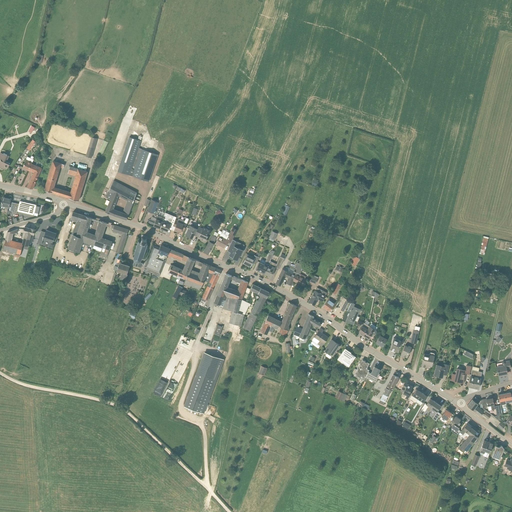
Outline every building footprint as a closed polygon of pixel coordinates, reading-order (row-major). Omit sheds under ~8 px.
[(92,137),(89,147),(86,156),(91,158),(94,148),(97,139),(92,137)] [(118,171),(139,178),(149,182),(158,155),(139,148),(141,141),(129,137),(118,171)] [(33,139),(26,148),(29,150),(35,141),(33,139)] [(6,167),(8,168),(10,164),(4,161),(7,155),(4,153),(3,154),(0,153),(0,159),(1,160),(0,161),(0,167),(5,170),(6,167)] [(23,167),(29,170),(31,164),(33,159),(27,157),(23,167)] [(73,199),(78,200),(87,172),(70,166),(67,173),(75,176),(70,193),(53,187),(60,166),(63,167),(64,165),(53,161),(44,190),(70,198),(73,199)] [(27,188),(32,189),(38,176),(41,169),(31,164),(29,170),(34,172),(27,188)] [(127,219),(129,213),(132,204),(137,193),(114,181),(106,197),(111,200),(105,212),(115,216),(127,219)] [(9,208),(11,199),(3,197),(1,206),(9,208)] [(153,213),(155,208),(158,202),(152,200),(148,211),(153,213)] [(10,211),(13,212),(13,213),(17,214),(17,211),(30,214),(34,215),(34,214),(34,213),(38,214),(40,207),(36,206),(36,205),(29,203),(29,204),(25,203),(25,202),(20,201),(19,204),(15,203),(12,202),(11,205),(10,211)] [(282,214),(287,216),(290,206),(285,204),(282,214)] [(93,247),(94,245),(98,234),(96,233),(95,236),(86,232),(91,218),(81,215),(73,212),(70,220),(77,222),(72,235),(73,235),(68,248),(79,252),(82,244),(93,247)] [(165,213),(163,216),(165,216),(160,228),(168,231),(170,225),(172,219),(167,217),(168,214),(165,213)] [(153,226),(160,228),(165,216),(163,216),(163,217),(158,215),(155,222),(153,226)] [(185,221),(183,220),(179,218),(178,221),(175,220),(173,226),(176,226),(174,230),(180,232),(181,230),(184,231),(187,224),(189,219),(186,218),(185,221)] [(102,237),(106,226),(107,223),(106,223),(100,221),(96,233),(98,234),(94,245),(102,248),(100,255),(107,257),(109,250),(112,241),(102,237)] [(122,234),(127,235),(129,230),(120,227),(119,227),(114,225),(112,231),(122,234)] [(197,235),(200,227),(196,226),(195,228),(190,225),(185,235),(186,236),(188,237),(192,238),(194,233),(197,235)] [(28,245),(29,242),(31,233),(34,234),(35,229),(31,228),(25,227),(23,232),(25,232),(24,237),(22,243),(23,243),(22,248),(28,250),(29,246),(28,245)] [(207,236),(210,230),(203,227),(203,228),(200,227),(197,235),(200,236),(199,236),(203,238),(202,241),(205,243),(208,236),(207,236)] [(215,244),(224,248),(228,241),(231,242),(237,230),(233,228),(230,233),(223,230),(221,233),(215,244)] [(3,250),(14,253),(12,261),(18,262),(22,249),(22,248),(23,243),(22,243),(17,242),(11,240),(13,233),(17,233),(17,229),(7,232),(3,250)] [(37,243),(41,244),(43,239),(53,243),(56,233),(55,233),(48,231),(48,230),(46,230),(45,232),(41,231),(37,243)] [(208,254),(214,243),(217,237),(213,235),(207,245),(203,252),(208,254)] [(484,255),(488,237),(483,236),(479,254),(484,255)] [(146,239),(142,238),(142,237),(141,238),(142,239),(141,242),(139,242),(138,241),(138,242),(137,245),(136,245),(136,246),(137,246),(136,249),(135,249),(135,250),(134,253),(133,254),(133,255),(135,254),(134,257),(133,257),(133,258),(134,258),(134,259),(134,260),(134,261),(133,265),(141,268),(142,264),(143,264),(139,262),(140,261),(140,260),(141,260),(142,260),(141,259),(142,257),(143,258),(143,257),(143,256),(144,253),(145,253),(145,252),(146,249),(146,248),(147,245),(148,244),(147,244),(145,244),(145,242),(146,243),(147,242),(146,241),(146,240),(147,239),(146,239)] [(233,258),(232,258),(237,260),(238,258),(240,254),(241,254),(242,251),(243,250),(238,247),(239,245),(236,243),(236,242),(236,241),(233,239),(227,251),(231,253),(229,255),(229,256),(233,258)] [(150,251),(144,268),(147,269),(146,270),(144,269),(143,271),(158,277),(159,274),(167,254),(169,248),(161,245),(159,248),(153,246),(151,252),(150,251)] [(172,256),(181,260),(183,255),(170,249),(169,248),(167,254),(172,256)] [(351,256),(350,257),(352,258),(350,263),(355,266),(359,258),(362,253),(357,251),(354,256),(354,255),(353,256),(351,256)] [(259,262),(258,265),(256,269),(264,273),(270,261),(273,255),(269,253),(265,261),(266,262),(265,264),(259,262)] [(247,254),(243,263),(250,267),(252,263),(256,264),(259,257),(254,255),(253,257),(247,254)] [(271,277),(275,268),(279,269),(285,255),(281,254),(276,264),(270,261),(264,273),(271,277)] [(190,270),(191,270),(193,263),(195,259),(188,257),(183,270),(171,265),(169,272),(177,275),(178,274),(186,278),(189,272),(190,270)] [(118,267),(116,271),(122,273),(120,279),(125,280),(127,274),(129,266),(119,262),(118,267)] [(202,266),(199,276),(189,272),(186,278),(184,284),(200,291),(204,281),(208,283),(210,279),(215,268),(203,263),(202,266)] [(337,265),(334,270),(342,274),(344,269),(337,265)] [(215,268),(210,279),(216,282),(222,271),(215,268)] [(293,280),(296,275),(293,274),(287,271),(282,269),(275,284),(280,286),(285,276),(290,278),(287,284),(291,285),(293,280)] [(293,274),(296,275),(299,277),(300,274),(301,270),(297,269),(295,272),(294,272),(293,274)] [(227,287),(231,275),(226,273),(217,295),(214,302),(220,304),(222,299),(226,301),(223,307),(223,309),(232,311),(229,321),(241,326),(244,317),(245,313),(242,312),(243,311),(239,309),(242,299),(244,294),(245,289),(248,282),(236,277),(235,281),(241,283),(238,291),(227,287)] [(293,280),(304,286),(307,280),(305,279),(306,276),(300,274),(299,277),(296,275),(293,280)] [(316,284),(317,279),(318,279),(311,276),(309,281),(316,284)] [(337,282),(331,292),(335,294),(341,285),(340,285),(337,283),(337,282)] [(257,299),(254,306),(251,312),(250,312),(243,326),(250,330),(269,292),(253,284),(250,289),(261,294),(258,300),(257,299)] [(179,294),(181,289),(182,287),(179,285),(173,297),(176,298),(179,294)] [(327,293),(317,287),(309,302),(314,305),(318,299),(323,301),(327,293)] [(186,297),(188,291),(181,289),(179,294),(181,295),(180,299),(185,300),(186,297)] [(208,301),(210,297),(204,294),(201,300),(205,302),(206,300),(208,301)] [(334,313),(337,315),(341,318),(348,301),(343,298),(334,313)] [(250,303),(242,299),(239,309),(243,311),(242,312),(245,313),(250,303)] [(329,299),(323,307),(329,311),(335,303),(329,299)] [(346,321),(353,324),(360,309),(354,306),(355,304),(351,302),(347,311),(350,312),(349,314),(346,312),(342,321),(345,322),(346,321)] [(283,320),(289,322),(296,306),(290,303),(288,307),(283,320)] [(319,327),(321,323),(313,318),(314,316),(308,314),(302,329),(296,327),(293,334),(305,339),(311,323),(319,327)] [(284,335),(284,336),(285,336),(287,331),(289,331),(288,326),(289,322),(283,320),(282,322),(268,316),(260,331),(267,335),(269,331),(271,326),(274,327),(278,329),(279,327),(280,327),(282,328),(279,333),(280,334),(280,335),(280,336),(282,337),(283,337),(284,335)] [(369,327),(369,326),(364,323),(358,331),(364,335),(369,327)] [(220,336),(223,326),(218,324),(215,334),(220,336)] [(364,335),(369,338),(372,333),(375,335),(376,331),(369,326),(369,327),(364,335)] [(413,330),(410,342),(415,344),(420,327),(415,326),(414,330),(413,330)] [(324,330),(320,328),(314,337),(311,339),(317,343),(321,346),(328,337),(322,333),(324,330)] [(379,335),(376,343),(383,346),(387,339),(379,335)] [(404,341),(403,341),(401,340),(400,341),(393,338),(390,349),(396,352),(399,346),(401,347),(404,341)] [(333,357),(340,346),(331,340),(327,346),(329,346),(325,351),(333,357)] [(407,358),(409,353),(411,347),(408,345),(407,346),(405,345),(400,355),(407,358)] [(349,352),(345,349),(338,359),(342,361),(343,359),(350,363),(355,357),(348,352),(349,352)] [(203,351),(185,406),(206,413),(224,358),(203,351)] [(421,366),(425,367),(426,367),(427,365),(432,367),(435,356),(434,356),(435,355),(434,353),(431,353),(429,353),(429,356),(423,355),(421,366)] [(362,361),(359,366),(355,373),(360,375),(358,378),(363,381),(368,372),(365,371),(369,364),(365,362),(362,361)] [(506,368),(510,367),(509,361),(503,362),(503,365),(497,367),(498,375),(507,374),(506,368)] [(436,365),(434,375),(442,377),(444,372),(447,373),(449,365),(444,364),(443,367),(436,365)] [(452,374),(451,379),(454,380),(454,381),(463,383),(465,373),(469,374),(471,366),(467,365),(465,371),(457,369),(455,375),(452,374)] [(264,376),(267,368),(261,366),(258,373),(264,376)] [(375,382),(380,374),(378,373),(380,369),(374,366),(369,377),(375,379),(374,381),(375,382)] [(470,376),(468,386),(478,389),(480,379),(482,372),(472,370),(470,376)] [(398,377),(393,375),(388,384),(387,385),(393,388),(398,377)] [(162,376),(154,392),(162,396),(170,379),(162,376)] [(411,386),(407,384),(405,388),(403,392),(402,393),(406,395),(405,398),(407,400),(411,393),(410,392),(412,388),(410,387),(411,386)] [(393,388),(387,385),(380,400),(379,403),(383,405),(385,402),(387,403),(390,397),(388,396),(391,391),(392,391),(393,388)] [(412,395),(410,399),(415,402),(418,398),(418,399),(422,393),(416,389),(412,395)] [(427,396),(424,394),(422,393),(418,399),(423,402),(427,396)] [(506,403),(504,393),(498,395),(500,405),(497,406),(499,415),(500,415),(502,415),(501,405),(506,404),(506,403)] [(480,401),(476,398),(472,399),(467,405),(477,413),(480,416),(483,412),(475,406),(480,401)] [(499,419),(499,415),(497,406),(494,406),(492,398),(486,399),(480,400),(482,407),(483,409),(486,409),(488,406),(490,405),(491,410),(495,409),(497,416),(494,416),(499,420),(499,419)] [(424,411),(426,409),(429,412),(431,409),(431,408),(436,402),(430,399),(426,404),(425,404),(423,406),(421,409),(419,413),(421,414),(423,410),(424,411)] [(436,412),(437,412),(441,406),(436,402),(431,408),(431,409),(436,412)] [(454,413),(451,412),(451,413),(446,410),(440,418),(445,422),(449,417),(452,418),(454,413)] [(451,427),(456,431),(459,427),(458,426),(460,423),(459,422),(460,419),(455,416),(453,420),(455,421),(451,427)] [(463,434),(461,436),(463,438),(465,436),(471,428),(466,424),(460,432),(463,434)] [(465,436),(473,442),(477,437),(474,434),(476,432),(471,428),(465,436)] [(459,448),(459,449),(463,452),(465,449),(467,451),(473,442),(465,436),(463,438),(465,440),(461,446),(459,448)] [(493,444),(489,442),(487,443),(483,442),(480,452),(481,452),(484,453),(483,455),(483,456),(488,458),(490,453),(489,453),(493,444)] [(499,447),(498,447),(496,446),(492,457),(492,458),(499,461),(504,449),(501,445),(499,447)]
